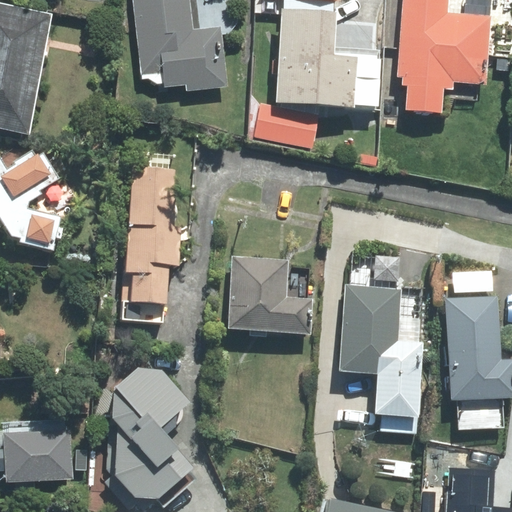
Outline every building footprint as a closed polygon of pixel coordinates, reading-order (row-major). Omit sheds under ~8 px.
[(129,0),(138,77),(158,74),(160,89),(181,87),(182,95),(217,92),(211,37),(187,40),(182,0),(129,0)] [(279,0),(278,17),(332,21),(333,0),(279,0)] [(439,0),(401,0),(395,78),(402,79),(399,113),(430,116),(432,94),(444,94),(444,84),(476,87),(481,22),(437,19),(439,0)] [(0,137),(17,141),(42,22),(0,13),(0,137)] [(325,26),(273,23),(267,108),(342,114),(345,67),(322,66),(325,26)] [(311,125),(258,112),(252,138),(305,151),(311,125)] [(0,239),(2,244),(7,241),(6,246),(45,250),(48,224),(30,222),(21,209),(61,182),(38,147),(0,173),(0,239)] [(167,181),(127,177),(117,275),(125,276),(122,309),(154,312),(158,268),(165,269),(169,234),(162,234),(167,181)] [(279,270),(229,267),(224,332),(302,338),(304,306),(276,304),(279,270)] [(392,299),(344,294),(336,374),(372,378),(368,418),(408,422),(415,351),(387,348),(392,299)] [(488,309),(443,311),(447,405),(505,402),(504,370),(491,370),(488,309)] [(173,409),(152,385),(145,391),(138,383),(107,410),(114,418),(104,426),(117,442),(105,452),(116,466),(106,474),(128,500),(152,480),(148,475),(162,464),(140,438),(173,409)] [(66,435),(0,438),(0,465),(1,485),(68,481),(66,435)] [(478,511),(480,486),(442,484),(440,511),(478,511)]
